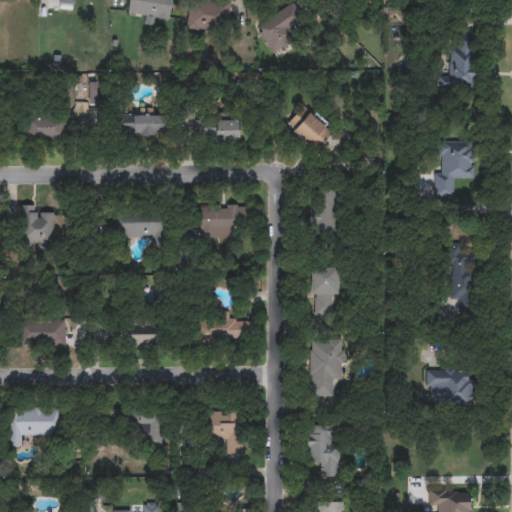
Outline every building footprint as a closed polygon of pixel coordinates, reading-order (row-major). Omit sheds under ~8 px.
[(128,17),(128,0),(169,0),(169,18),(128,17)] [(204,0),(227,3),(223,34),(186,30),(189,0),(204,0)] [(256,26),(291,5),(302,24),(293,29),(298,38),(272,53),(256,26)] [(474,42),(473,90),(437,89),(437,76),(450,76),(450,42),(474,42)] [(333,132),(313,152),(285,125),(304,105),(333,132)] [(117,115),(164,115),(164,135),(117,135),(117,115)] [(24,139),(24,118),(62,119),(61,140),(24,139)] [(194,121),(211,121),(211,141),(194,141),(194,121)] [(215,143),(215,121),(238,121),(238,143),(215,143)] [(433,197),(433,172),(439,172),(438,142),(471,142),(471,178),(453,178),(453,197),(433,197)] [(335,235),(311,235),(311,193),(335,193),(335,235)] [(199,241),(199,206),(245,206),(245,231),(227,231),(227,241),(199,241)] [(52,243),(22,243),(22,213),(52,213),(52,243)] [(119,215),(162,215),(161,238),(119,237),(119,215)] [(471,245),(471,301),(449,301),(449,245),(471,245)] [(311,315),(311,269),(337,269),(337,315),(311,315)] [(196,345),(193,321),(244,315),(246,340),(196,345)] [(63,321),(63,347),(19,347),(19,321),(63,321)] [(113,347),(113,325),(155,325),(155,347),(113,347)] [(309,397),(309,339),(342,339),(342,381),(332,381),(332,397),(309,397)] [(469,403),(426,403),(426,371),(469,371),(469,403)] [(57,436),(22,437),(22,447),(6,447),(5,408),(57,408),(57,436)] [(160,447),(148,447),(148,433),(116,433),(117,410),(160,410),(160,447)] [(227,452),(227,441),(208,441),(208,412),(238,412),(238,452),(227,452)] [(339,446),(338,479),(319,478),(319,464),(305,464),(306,426),(331,426),(330,446),(339,446)] [(436,511),(436,509),(428,509),(428,490),(469,490),(469,511),(436,511)] [(315,511),(315,502),(343,502),(343,511),(315,511)]
